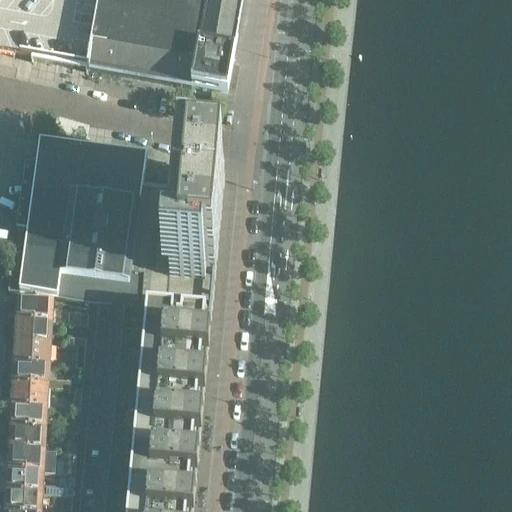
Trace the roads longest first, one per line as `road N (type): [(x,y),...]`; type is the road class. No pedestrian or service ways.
road 1 (secondary): [(271,153),(238,511)]
road 2 (secondary): [(263,511),(296,157)]
road 3 (unclassified): [(271,153),(0,95)]
road 4 (secondary): [(296,157),(311,0)]
road 5 (secondary): [(286,0),(271,153)]
